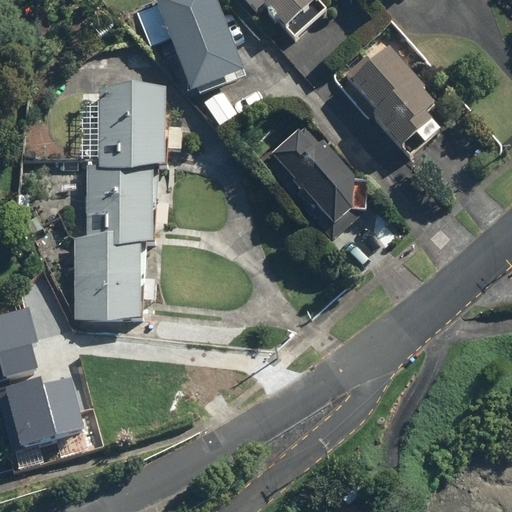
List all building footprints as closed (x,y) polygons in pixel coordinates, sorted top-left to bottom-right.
[(157,0),(156,1),(193,97),(243,78),(212,0),(157,0)] [(264,7),(293,41),(325,13),(318,5),(323,0),(238,0),(253,17),(264,7)] [(349,86),(407,154),(445,122),(387,54),(349,86)] [(75,240),(75,324),(144,324),(143,251),(155,251),(155,172),(170,172),(169,90),(99,90),(100,168),(86,168),(87,240),(75,240)] [(271,160),(335,233),(369,203),(305,130),(271,160)] [(0,423),(12,468),(93,447),(77,386),(52,393),(45,367),(49,365),(36,315),(0,324),(0,423)]
